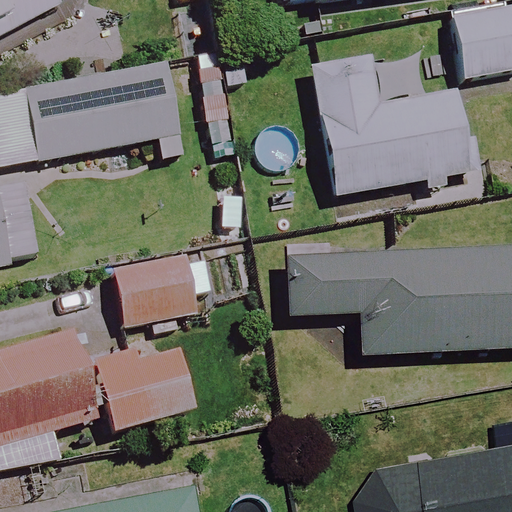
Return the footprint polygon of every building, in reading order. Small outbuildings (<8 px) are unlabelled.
[(0,0),(0,41),(53,14),(45,0),(0,0)] [(307,0),(309,13),(405,0),(307,0)] [(511,79),(511,65),(504,17),(445,26),(455,89),(511,79)] [(369,115),(362,68),(305,76),(324,204),(469,182),(464,147),(453,148),(446,103),(369,115)] [(0,277),(35,272),(22,195),(0,198),(0,174),(171,146),(159,76),(0,102),(0,277)] [(511,357),(511,255),(279,267),(282,327),(353,323),(355,366),(511,357)] [(187,323),(177,266),(109,278),(119,335),(187,323)] [(0,478),(106,451),(105,446),(183,426),(164,352),(72,376),(62,339),(0,355),(0,478)] [(511,511),(511,450),(396,472),(388,474),(381,477),(374,481),(368,487),(364,494),(360,501),(358,509),(357,511),(511,511)] [(186,511),(184,497),(108,511),(186,511)]
